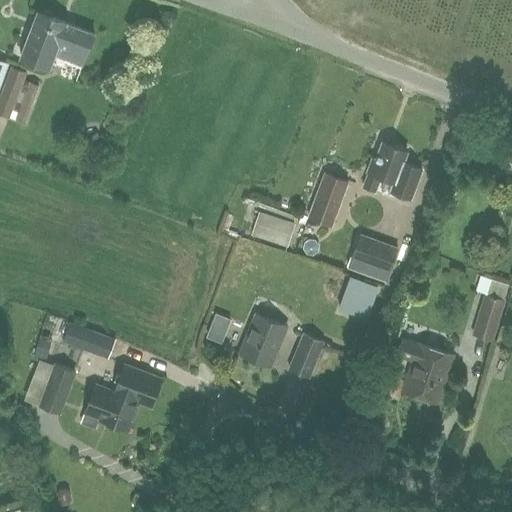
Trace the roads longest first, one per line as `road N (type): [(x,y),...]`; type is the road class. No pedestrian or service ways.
road 1 (unclassified): [(174,511),(205,424),(228,407),(494,511)]
road 2 (unclassified): [(511,116),(259,19)]
